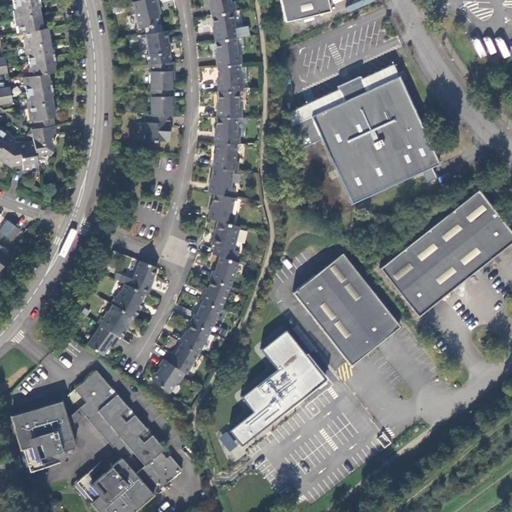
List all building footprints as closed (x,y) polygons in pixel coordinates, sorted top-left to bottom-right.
[(156,0),(145,0),(132,3),(139,30),(160,25),(157,11),(159,10),(156,0)] [(208,9),(210,17),(213,16),(231,13),(235,13),(233,4),(230,4),(228,0),(207,0),(210,9),(208,9)] [(278,0),(283,21),(329,11),(326,0),(278,0)] [(12,21),(39,17),(37,9),(39,9),(38,2),(12,6),(13,12),(11,12),(12,21)] [(214,35),(215,42),(233,40),(239,39),(237,30),(233,30),(231,13),(213,16),(216,34),(214,35)] [(41,32),(39,17),(12,21),(14,29),(15,29),(16,36),(21,35),(41,32)] [(22,50),(48,45),(46,31),(41,32),(21,35),(22,41),(21,42),(22,50)] [(165,33),(145,36),(148,55),(146,55),(147,66),(149,66),(170,64),(165,33)] [(233,40),(215,42),(217,59),(216,60),(216,67),(218,67),(235,66),(240,66),(239,57),(235,57),(233,40)] [(26,64),(52,60),(51,53),(49,53),(48,45),(22,50),(23,58),(25,58),(26,64)] [(46,76),(53,75),(52,68),(54,68),(52,60),(26,64),(27,71),(26,71),(27,79),(46,76)] [(149,66),(149,90),(170,90),(170,78),(170,64),(149,66)] [(399,76),(393,64),(306,104),(291,111),(290,124),(310,116),(311,115),(344,100),(343,98),(345,93),(359,87),(362,89),(363,91),(399,76)] [(236,84),(235,66),(218,67),(219,85),(218,85),(218,93),(236,93),(240,93),(240,84),(236,84)] [(24,95),(51,91),(49,84),(47,84),(46,76),(27,79),(20,80),(21,89),(23,89),(24,95)] [(438,163),(399,76),(363,91),(362,89),(359,87),(345,93),(343,98),(344,100),(311,115),(310,116),(290,124),(301,148),(320,139),(350,204),(420,171),(430,167),(438,163)] [(0,91),(0,99),(9,98),(8,90),(0,91)] [(170,90),(149,90),(150,116),(169,117),(170,117),(170,102),(170,90)] [(25,110),(52,106),(51,98),(52,98),(51,91),(24,95),(25,102),(24,103),(25,110)] [(236,93),(218,93),(218,110),(217,110),(216,118),(234,119),(240,119),(240,110),(236,110),(236,93)] [(0,99),(0,107),(2,107),(10,106),(9,98),(0,99)] [(33,132),(53,128),(52,120),(54,120),(52,106),(25,110),(27,124),(32,124),(33,132)] [(150,116),(143,115),(141,142),(154,143),(155,141),(167,142),(169,117),(150,116)] [(234,119),(216,118),(216,135),(214,135),(214,143),(216,143),(234,145),(236,146),(237,137),(233,136),(234,119)] [(55,137),(53,128),(33,132),(29,133),(26,138),(31,141),(32,145),(35,160),(48,158),(50,154),(50,151),(53,147),(51,138),(55,137)] [(2,133),(0,135),(0,164),(9,171),(14,146),(14,145),(13,144),(13,143),(7,139),(9,137),(2,133)] [(232,163),(234,145),(216,143),(214,160),(213,160),(212,169),(229,171),(234,172),(235,163),(232,163)] [(14,146),(9,171),(20,169),(21,174),(29,173),(28,171),(36,169),(35,160),(32,145),(26,146),(26,144),(14,146)] [(434,177),(430,167),(420,171),(425,182),(434,177)] [(229,171),(212,169),(209,187),(207,186),(206,193),(213,195),(228,198),(230,190),(226,189),(229,171)] [(511,232),(479,191),(379,268),(418,317),(511,243),(511,232)] [(207,212),(206,220),(207,220),(215,222),(229,226),(231,218),(227,217),(231,199),(228,198),(213,195),(209,212),(207,212)] [(230,251),(237,228),(229,226),(215,222),(208,245),(211,246),(209,255),(219,258),(232,263),(235,253),(230,251)] [(0,235),(4,238),(11,228),(5,223),(0,229),(0,235)] [(18,232),(11,228),(4,238),(10,243),(18,232)] [(0,269),(8,258),(5,255),(6,253),(1,249),(0,251),(0,269)] [(342,253),(292,293),(350,365),(355,361),(362,355),(384,338),(399,326),(342,253)] [(228,288),(237,264),(232,263),(219,258),(213,274),(211,273),(208,280),(228,288)] [(160,273),(143,264),(134,283),(118,275),(115,281),(127,287),(145,296),(148,297),(160,273)] [(199,301),(218,310),(228,288),(208,280),(202,295),(200,294),(197,300),(199,301)] [(115,299),(111,306),(113,307),(131,317),(133,318),(138,310),(140,311),(142,307),(140,306),(145,296),(127,287),(123,294),(121,293),(117,300),(115,299)] [(188,323),(207,333),(218,310),(199,301),(192,317),(189,315),(186,321),(188,323)] [(101,317),(95,324),(99,327),(117,338),(123,330),(125,332),(127,329),(125,327),(131,317),(113,307),(108,314),(106,313),(103,318),(101,317)] [(178,344),(195,354),(207,333),(188,323),(180,338),(178,337),(174,342),(178,344)] [(84,345),(100,357),(110,343),(112,344),(117,338),(99,327),(84,345)] [(117,338),(120,340),(125,332),(123,330),(117,338)] [(285,330),(261,350),(277,370),(243,397),(254,411),(235,426),(229,431),(242,446),(295,403),(325,380),(285,330)] [(181,374),(182,375),(195,354),(178,344),(170,358),(168,356),(164,362),(181,374)] [(148,381),(164,393),(170,385),(174,385),(181,374),(164,362),(160,359),(155,366),(157,367),(153,372),(151,372),(147,377),(148,381)] [(94,373),(65,397),(77,411),(82,417),(119,460),(109,469),(111,471),(107,474),(105,472),(91,484),(84,476),(74,484),(90,503),(88,505),(94,511),(132,511),(155,493),(179,472),(167,458),(163,461),(158,455),(161,451),(150,437),(146,440),(140,434),(144,431),(132,417),(128,420),(122,414),(126,410),(114,396),(111,400),(105,393),(109,390),(94,373)] [(28,474),(40,470),(37,460),(55,455),(54,452),(59,450),(60,453),(72,449),(66,430),(64,422),(58,403),(8,418),(18,451),(20,450),(28,474)] [(77,411),(64,422),(66,430),(82,417),(77,411)]
